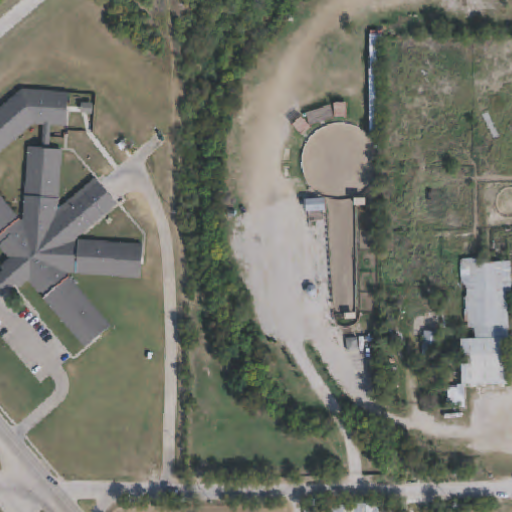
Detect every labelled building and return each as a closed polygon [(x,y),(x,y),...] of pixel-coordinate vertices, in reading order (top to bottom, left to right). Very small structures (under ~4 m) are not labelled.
[(70,93),(67,126),(50,125),(49,145),(63,149),(58,212),(96,177),(117,203),(76,240),(141,244),(139,277),(68,273),(111,325),(86,347),(28,282),(19,290),(15,285),(3,296),(0,292),(0,274),(4,271),(0,267),(9,260),(0,249),(0,108),(21,90),(70,93)] [(345,117),(343,107),(333,109),(333,108),(307,113),(309,123),(345,117)] [(326,213),(308,214),(307,202),(325,201),(326,213)] [(487,260),(487,263),(511,264),(511,305),(509,305),(509,387),(463,387),(463,342),(471,342),(471,329),(461,329),(461,260),(487,260)] [(439,358),(424,358),(424,334),(439,334),(439,358)] [(357,340),(346,341),(348,354),(359,353),(357,340)] [(466,387),(467,410),(461,410),(460,407),(449,408),(448,390),(459,389),(459,388),(466,387)]
